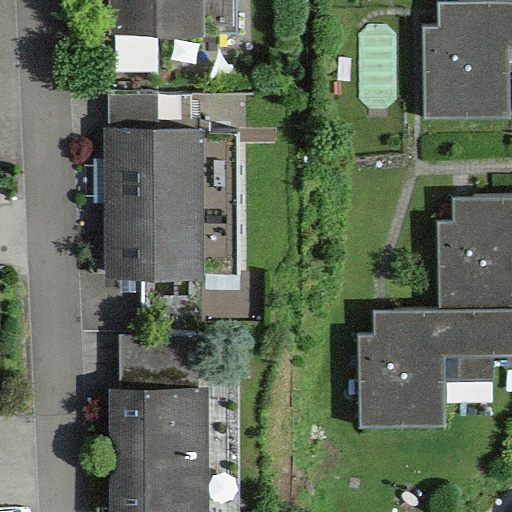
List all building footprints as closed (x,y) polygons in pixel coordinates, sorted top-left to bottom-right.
[(111,0),(112,25),(237,23),(236,0),(111,0)] [(511,0),(438,0),(439,24),(422,25),(423,115),(511,111),(509,66),(511,66),(511,0)] [(112,123),(105,123),(105,179),(105,268),(243,267),(243,123),(156,123),(156,93),(112,93),(112,123)] [(511,194),(478,196),(453,196),(454,223),(437,223),(440,308),(511,305),(511,194)] [(511,350),(511,305),(440,308),(398,309),(371,309),(372,336),(355,337),(357,420),(442,418),(441,376),(493,375),(492,351),(511,350)] [(122,384),(112,383),(111,443),(110,511),(209,511),(210,382),(196,382),(197,334),(122,333),(122,384)]
